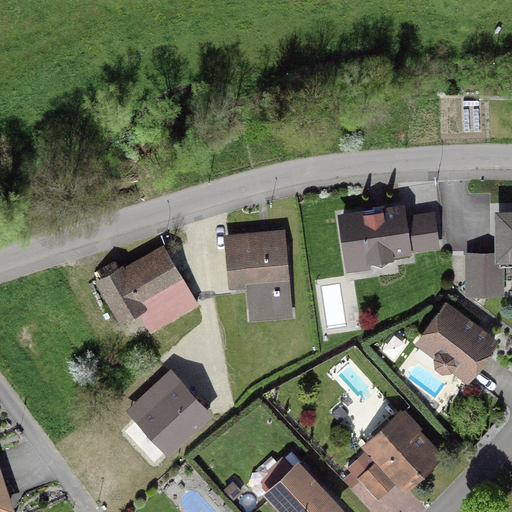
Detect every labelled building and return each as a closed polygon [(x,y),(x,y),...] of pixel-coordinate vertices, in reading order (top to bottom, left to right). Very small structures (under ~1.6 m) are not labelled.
[(388,252),(435,245),(430,215),(401,220),(399,210),(381,212),(381,210),(361,213),(361,215),(340,219),(346,258),(366,255),(367,263),(379,265),(390,260),(388,252)] [(511,256),(511,214),(497,215),(498,255),(467,255),(467,284),(481,284),(481,293),(498,293),(498,257),(511,256)] [(248,248),(247,236),(225,237),(229,284),(253,282),(256,317),(287,314),(281,245),(248,248)] [(118,270),(99,281),(120,318),(140,307),(137,302),(179,277),(164,251),(122,276),(118,270)] [(450,366),(466,378),(492,343),(444,307),(418,342),(436,355),(434,358),(435,366),(441,370),(448,369),(450,366)] [(398,415),(365,445),(403,487),(436,456),(414,432),(411,426),(408,422),(402,417),(398,415)] [(109,454),(123,440),(107,424),(94,438),(101,445),(101,446),(109,454)] [(339,511),(296,465),(292,468),(284,460),(278,460),(264,472),(264,479),(271,487),(266,492),(284,511),(339,511)]
